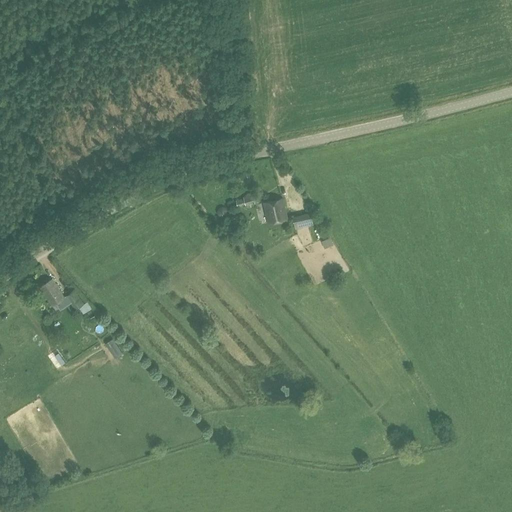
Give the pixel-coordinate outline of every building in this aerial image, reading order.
[(258,202),(255,192),(244,196),(244,197),(236,199),(238,206),(246,204),(246,206),(258,202)] [(264,202),(269,222),(287,218),(283,198),(264,202)] [(216,213),(217,214),(218,216),(219,217),(221,218),(222,218),(225,218),(226,217),(227,215),(228,213),(228,210),(227,208),(225,207),(222,206),(220,207),(218,208),(217,209),(216,211),(216,213)] [(293,216),(295,228),(313,225),(311,213),(293,216)] [(322,241),(325,248),(332,245),(329,238),(322,241)] [(40,286),(52,305),(65,296),(53,278),(40,286)] [(66,295),(75,309),(79,306),(83,312),(91,306),(87,301),(83,303),(74,290),(66,295)] [(116,357),(123,353),(113,339),(107,343),(116,357)]
